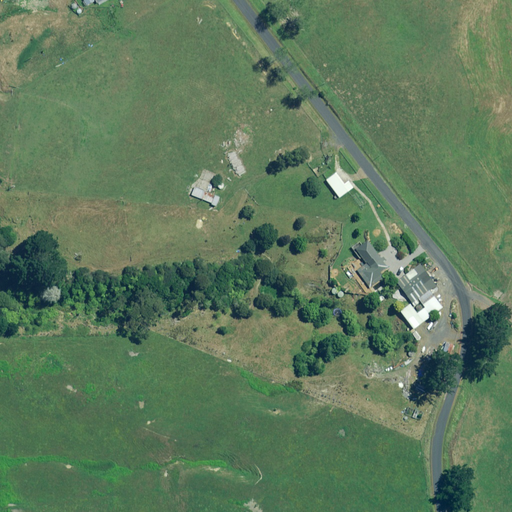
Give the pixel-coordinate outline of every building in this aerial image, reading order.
[(219,197),(194,187),(191,195),(216,205),(219,197)] [(407,231),(398,220),(392,225),(407,245),(414,240),(407,231)] [(367,240),(353,251),(359,259),(361,258),(365,264),(356,271),(369,288),(383,277),(380,273),(387,267),(367,240)] [(422,272),(417,266),(396,282),(414,306),(420,302),(424,307),(416,313),(422,322),(442,307),(429,290),(428,291),(417,276),(422,272)] [(453,345),(448,343),(444,353),(449,354),(453,345)]
